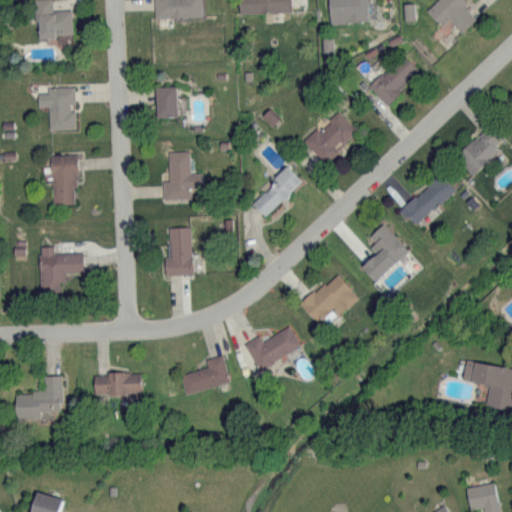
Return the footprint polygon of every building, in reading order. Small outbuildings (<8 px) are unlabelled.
[(71,9),(52,9),(52,0),(36,0),(38,35),(72,35),(71,9)] [(153,0),(154,17),(202,15),(201,0),(153,0)] [(291,10),(290,0),(238,0),(239,12),(291,10)] [(328,0),(330,22),(369,20),(368,0),(328,0)] [(450,18),(461,31),(475,18),(463,5),(467,1),(465,0),(435,0),(426,8),(442,25),(450,18)] [(385,102),(420,69),(404,53),(370,85),(385,102)] [(48,128),(75,128),(75,106),(74,106),(74,85),(47,86),(47,91),(37,91),(37,105),(48,105),(48,128)] [(156,85),(157,115),(177,115),(176,85),(156,85)] [(355,126),(336,109),(305,142),(327,162),(339,149),(336,147),(355,126)] [(493,144),(500,139),(489,125),(456,152),(472,173),(499,151),(493,144)] [(189,150),(168,150),(168,180),(162,180),(163,198),(189,197),(189,187),(201,187),(201,171),(189,172),(189,150)] [(76,202),(75,153),(50,154),(52,203),(76,202)] [(265,215),(302,180),(288,165),(251,201),(265,215)] [(414,225),(454,188),(440,172),(400,209),(414,225)] [(408,248),(383,222),(367,237),(378,249),(362,264),(375,279),(408,248)] [(164,256),(165,274),(191,273),(190,226),(169,226),(170,256),(164,256)] [(82,251),(53,252),(53,245),(39,245),(40,290),(58,290),(58,281),(65,280),(65,271),(83,270),(82,251)] [(300,303),(317,321),(333,307),(339,313),(358,295),(336,271),(300,303)] [(262,339),(260,334),(245,341),(257,367),(300,346),(290,325),(262,339)] [(205,358),(207,367),(180,373),(185,392),(229,381),(222,354),(205,358)] [(485,404),(510,408),(511,394),(511,366),(466,359),(463,379),(488,383),(485,404)] [(141,391),(141,371),(93,373),(94,393),(141,391)] [(61,374),(44,375),(44,391),(15,391),(15,417),(40,416),(40,410),(61,409),(61,374)] [(470,509),(482,506),(483,511),(500,511),(494,481),(466,487),(470,509)] [(57,511),(61,496),(35,491),(30,511),(57,511)] [(449,511),(443,503),(430,511),(449,511)]
